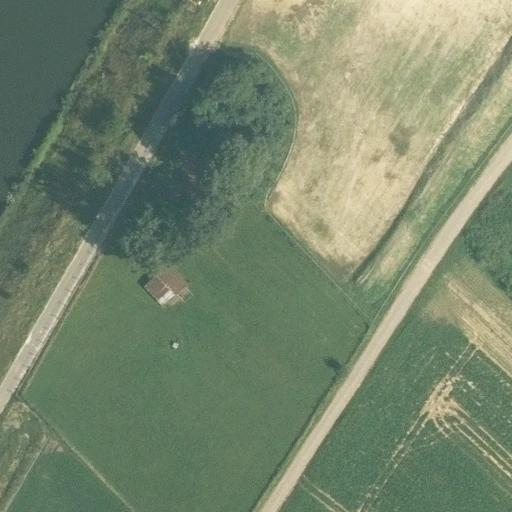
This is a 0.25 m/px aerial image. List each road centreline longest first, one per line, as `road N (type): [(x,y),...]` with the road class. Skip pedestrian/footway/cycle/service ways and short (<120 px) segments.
road 1 (unclassified): [(0,402),(227,0)]
road 2 (unclassified): [(269,511),(511,147)]
